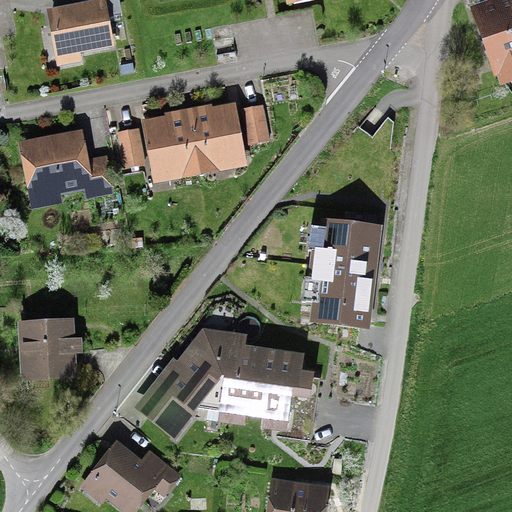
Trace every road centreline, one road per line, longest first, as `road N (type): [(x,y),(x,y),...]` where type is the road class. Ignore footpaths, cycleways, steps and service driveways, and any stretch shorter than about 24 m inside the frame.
road 1 (residential): [(366,73),(31,495)]
road 2 (residential): [(410,22),(421,42),(425,86),(395,361),(368,511)]
road 3 (residential): [(0,117),(321,57),(366,73)]
